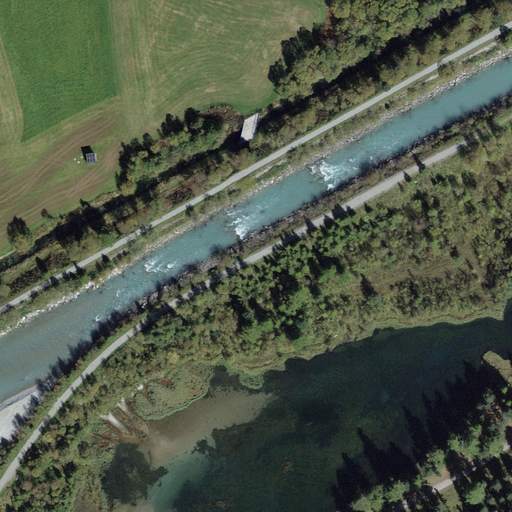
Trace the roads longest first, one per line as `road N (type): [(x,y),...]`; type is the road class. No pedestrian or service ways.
road 1 (track): [(511,23),(0,310)]
road 2 (track): [(511,446),(391,511)]
